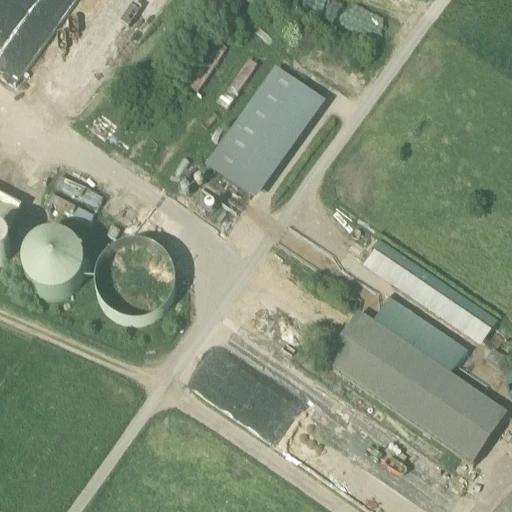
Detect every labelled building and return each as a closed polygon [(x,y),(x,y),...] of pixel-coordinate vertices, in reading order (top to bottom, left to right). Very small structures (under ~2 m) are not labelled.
[(32,48),(51,14),(56,17),(65,0),(36,0),(0,62),(0,74),(19,85),(38,52),(32,48)] [(108,51),(107,36),(85,37),(87,75),(77,76),(77,82),(97,81),(95,52),(108,51)] [(256,67),(213,46),(184,105),(211,118),(224,92),(240,100),(256,67)] [(207,172),(250,202),(319,105),(277,74),(207,172)] [(55,190),(99,212),(103,204),(60,181),(55,190)] [(46,208),(90,230),(94,222),(51,199),(46,208)] [(0,201),(0,224),(13,231),(22,213),(0,201)] [(0,239),(7,243),(13,231),(0,224),(0,239)] [(120,235),(112,231),(107,240),(115,244),(120,235)] [(0,267),(4,267),(9,260),(8,249),(1,243),(0,242),(0,267)] [(23,272),(24,284),(30,294),(39,302),(51,305),(63,304),(73,298),(81,289),(84,277),(83,265),(77,255),(67,247),(56,244),(44,246),(34,251),(26,261),(23,272)] [(371,255),(374,257),(491,337),(498,327),(379,245),(371,255)] [(95,288),(97,304),(104,317),(117,327),(132,332),(148,330),(162,322),(171,310),(176,295),(174,279),(166,265),(154,255),(139,251),(123,253),(109,260),(99,273),(95,288)] [(491,337),(374,257),(363,273),(480,353),(491,337)] [(325,369),(473,471),(507,421),(359,320),(348,335),(325,369)] [(511,511),(511,496),(498,511),(511,511)]
